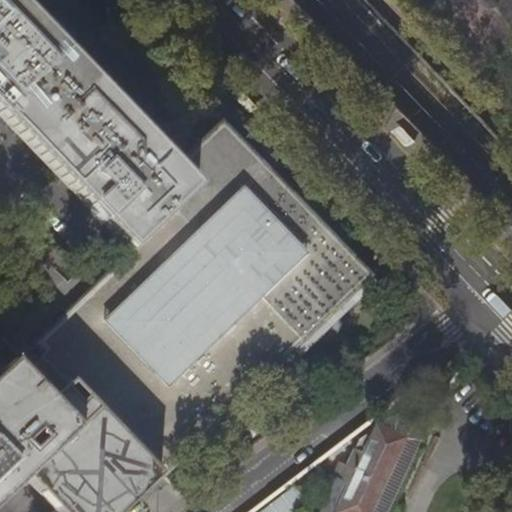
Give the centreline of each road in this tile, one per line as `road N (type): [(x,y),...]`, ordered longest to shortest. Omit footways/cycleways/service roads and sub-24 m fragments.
road 1 (primary): [(486,296),(205,0)]
road 2 (residential): [(202,511),(486,296)]
